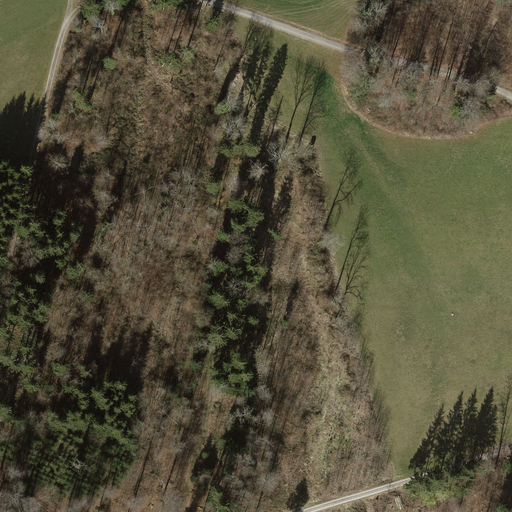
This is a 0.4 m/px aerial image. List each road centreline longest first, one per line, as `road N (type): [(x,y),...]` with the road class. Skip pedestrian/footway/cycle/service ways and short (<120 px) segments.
road 1 (track): [(198,0),(511,100)]
road 2 (track): [(0,285),(65,19),(87,0)]
road 3 (track): [(511,448),(306,511)]
